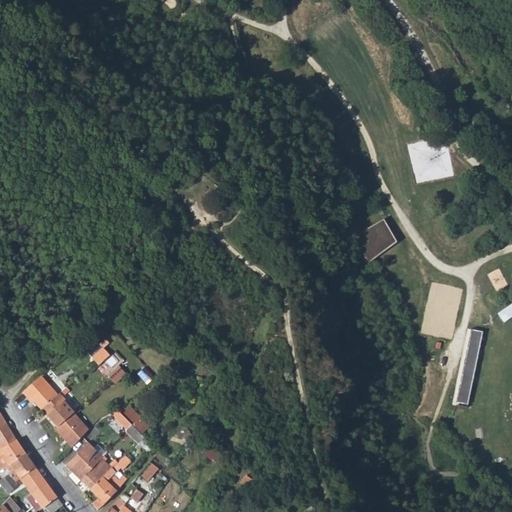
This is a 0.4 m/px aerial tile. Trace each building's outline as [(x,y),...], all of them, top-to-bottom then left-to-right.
[(399,241),(384,219),(356,237),(371,260),(399,241)] [(469,329),(457,394),(469,396),(481,331),(469,329)] [(92,364),(96,368),(107,358),(101,351),(97,347),(86,358),(92,364)] [(117,368),(106,378),(109,382),(113,386),(124,376),(119,371),(117,368)] [(142,372),(135,378),(145,388),(151,382),(142,372)] [(40,412),(56,397),(40,379),(22,396),(31,407),(34,405),(40,412)] [(457,394),(456,403),(462,404),(468,405),(469,396),(457,394)] [(53,432),(69,451),(87,431),(73,415),(74,413),(58,395),(56,397),(40,412),(55,431),(53,432)] [(132,424),(131,426),(142,437),(148,428),(129,408),(123,413),(132,424)] [(115,416),(127,430),(131,426),(118,412),(115,416)] [(25,453),(6,423),(0,413),(0,467),(2,470),(4,468),(25,453)] [(138,443),(149,453),(153,448),(142,437),(138,443)] [(80,480),(101,458),(102,457),(92,448),(90,446),(85,441),(76,451),(64,464),(71,470),(72,472),(80,480)] [(211,446),(205,450),(213,462),(219,457),(211,446)] [(4,468),(9,474),(16,482),(35,468),(25,453),(4,468)] [(112,470),(101,458),(80,480),(91,490),(112,470)] [(121,467),(117,464),(112,470),(91,490),(99,498),(92,503),(97,510),(105,503),(117,490),(127,479),(123,476),(119,480),(114,475),(121,467)] [(158,469),(152,464),(142,476),(148,481),(158,469)] [(23,483),(42,507),(43,509),(44,507),(56,497),(35,468),(16,482),(9,474),(0,480),(0,483),(9,494),(23,483)] [(80,480),(72,472),(68,475),(76,485),(80,480)] [(139,502),(145,493),(137,487),(131,497),(139,502)] [(129,498),(124,494),(112,506),(118,511),(129,498)] [(24,511),(11,497),(2,505),(10,511),(24,511)] [(53,511),(62,505),(56,497),(44,507),(48,511),(53,511)]
